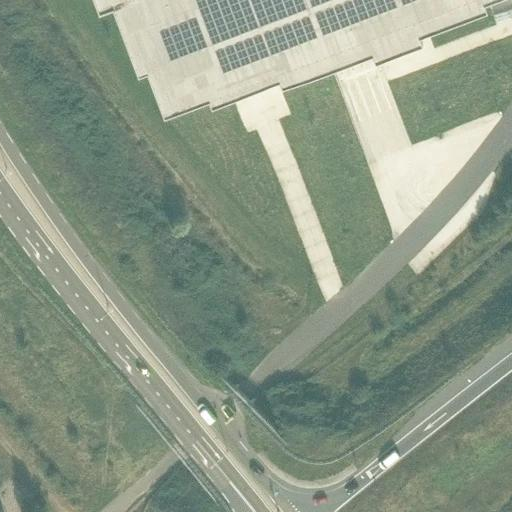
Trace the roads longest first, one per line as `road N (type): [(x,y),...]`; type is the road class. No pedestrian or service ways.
road 1 (primary): [(289,511),(52,215),(0,134)]
road 2 (primary): [(0,180),(262,511)]
road 3 (residential): [(126,497),(357,295)]
road 4 (motorway): [(511,362),(319,511)]
road 5 (unclassified): [(511,129),(357,295)]
road 6 (track): [(0,333),(126,497)]
